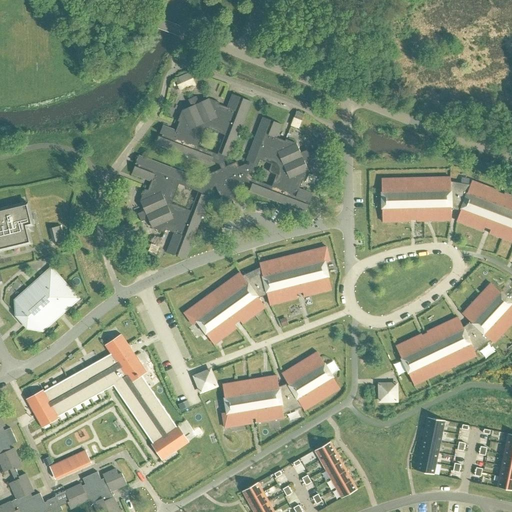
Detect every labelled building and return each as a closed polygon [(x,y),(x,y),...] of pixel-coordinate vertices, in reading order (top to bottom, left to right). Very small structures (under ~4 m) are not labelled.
[(175,79),(177,85),(192,79),(190,73),(175,79)] [(226,156),(229,158),(251,102),(243,99),(242,101),(239,100),(240,98),(232,95),(227,110),(218,106),(219,103),(209,99),(199,103),(196,96),(192,98),(188,100),(191,107),(182,111),(178,121),(181,122),(178,132),(163,126),(160,133),(162,134),(161,137),(159,136),(156,144),(210,165),(211,161),(219,164),(221,169),(207,175),(203,185),(200,183),(201,180),(139,156),(136,163),(138,164),(137,167),(135,166),(132,174),(153,182),(150,191),(145,189),(140,201),(145,212),(138,215),(141,222),(148,219),(152,228),(164,233),(166,228),(175,231),(167,253),(175,256),(176,253),(178,254),(177,257),(185,260),(209,197),(205,196),(208,190),(215,186),(221,200),(222,201),(223,202),(224,202),(225,202),(226,202),(231,200),(233,204),(234,204),(231,197),(234,196),(233,193),(232,192),(232,190),(244,185),(245,182),(252,184),(249,191),(305,212),(308,205),(305,204),(307,201),(309,202),(312,194),(297,188),(300,179),(304,181),(308,170),(304,161),(311,158),(307,150),(300,153),(296,143),(286,139),(284,143),(275,140),(281,124),(273,122),(272,124),(270,123),(271,120),(263,118),(246,161),(250,162),(249,166),(245,164),(239,167),(237,162),(225,167),(223,162),(226,156)] [(294,118),(302,121),(304,115),(296,112),(294,118)] [(383,179),(381,179),(382,194),(383,194),(384,207),(382,207),(382,222),(384,222),(384,220),(389,220),(390,222),(397,222),(397,220),(403,220),(403,222),(411,221),(411,220),(417,220),(417,221),(424,221),(424,219),(430,219),(430,221),(438,221),(438,219),(444,219),(444,221),(451,220),(451,209),(460,211),(456,221),(463,224),(464,222),(470,224),(469,226),(476,229),(477,227),(482,229),(482,231),(483,231),(486,223),(492,225),(489,234),(496,236),(497,235),(503,237),(502,238),(509,241),(510,239),(511,240),(511,198),(511,196),(504,193),(504,195),(497,193),(498,191),(497,190),(496,192),(491,190),(491,188),(484,186),(484,187),(478,185),(479,184),(472,181),(470,185),(450,181),(450,177),(443,177),(443,179),(437,179),(437,178),(429,178),(429,180),(423,180),(423,178),(416,178),(416,180),(410,180),(410,178),(402,178),(402,180),(396,180),(396,179),(388,179),(388,181),(383,181),(383,179)] [(314,185),(322,188),(324,182),(316,179),(314,185)] [(28,203),(0,209),(0,250),(31,243),(29,233),(34,232),(32,225),(33,225),(28,203)] [(63,233),(51,236),(53,243),(64,240),(63,233)] [(185,312),(184,313),(193,325),(199,321),(206,332),(205,333),(214,345),(215,344),(214,342),(219,339),(220,340),(226,336),(225,334),(230,331),(231,332),(237,328),(232,321),(236,317),(241,325),(242,324),(241,322),(247,318),(248,320),(255,315),(253,314),(258,310),(259,312),(265,307),(258,298),(267,294),(270,305),(277,303),(277,302),(282,300),(283,302),(290,300),(290,298),(296,297),(296,299),(297,298),(295,290),(302,288),(304,297),(311,295),(311,293),(317,292),(317,294),(325,292),(324,290),(330,288),(330,290),(331,290),(328,275),(326,276),(323,263),(330,261),(327,247),(325,247),(326,249),(320,250),(320,248),(312,250),(313,252),(307,253),(306,252),(299,254),(299,255),(294,257),(293,255),(286,257),(286,259),(280,260),(280,258),(272,260),(273,262),(267,263),(267,262),(260,263),(261,267),(242,276),(240,272),(234,277),(235,278),(230,282),(229,280),(223,285),(224,286),(219,290),(218,288),(212,293),(213,294),(208,298),(207,296),(201,301),(202,302),(197,306),(196,304),(190,309),(191,310),(186,314),(185,312)] [(147,260),(153,262),(156,254),(150,252),(147,260)] [(16,316),(20,320),(22,319),(25,322),(23,324),(27,328),(42,331),(40,328),(44,324),(46,327),(73,303),(71,300),(76,296),(53,271),(49,275),(47,273),(19,297),(22,300),(18,303),(15,301),(16,316)] [(397,346),(396,346),(402,359),(403,359),(409,371),(408,372),(414,385),(415,385),(414,383),(420,381),(420,382),(427,379),(427,377),(432,375),(433,377),(440,373),(439,372),(444,369),(445,371),(452,367),(451,366),(457,363),(457,365),(464,362),(464,360),(469,358),(470,359),(476,356),(475,352),(491,340),(494,343),(499,338),(498,337),(502,332),(503,333),(508,328),(507,327),(511,322),(511,323),(511,303),(510,304),(501,295),(502,294),(491,283),(490,284),(491,285),(487,290),(486,288),(481,294),(482,295),(478,300),(477,298),(471,304),(473,305),(469,310),(467,308),(462,314),(471,322),(463,327),(458,317),(451,320),(452,322),(447,324),(446,323),(439,326),(440,328),(434,330),(434,328),(427,332),(427,333),(422,336),(421,334),(414,337),(415,339),(410,342),(409,340),(402,343),(403,345),(397,347),(397,346)] [(288,325),(286,317),(280,320),(282,327),(288,325)] [(141,374),(146,371),(122,336),(106,347),(111,354),(27,401),(41,426),(114,386),(164,459),(188,443),(141,374)] [(223,384),(222,385),(225,399),(226,399),(228,412),(222,413),(225,428),(226,428),(225,426),(231,425),(231,427),(239,426),(239,424),(245,423),(245,425),(252,423),(251,414),(255,414),(256,423),(257,422),(257,421),(263,420),(263,422),(271,420),(271,418),(276,418),(277,419),(284,418),(283,414),(302,407),(304,410),(311,407),(310,405),(315,402),(316,404),(322,399),(321,398),(326,395),(327,396),(334,392),(333,391),(338,388),(339,389),(340,389),(332,376),(331,377),(324,365),(325,365),(317,352),(316,352),(317,354),(312,357),(311,356),(305,360),(306,361),(301,364),(300,363),(293,367),(294,368),(289,371),(288,370),(282,374),(288,383),(279,387),(277,375),(270,377),(270,378),(264,379),(264,378),(256,379),(256,381),(251,382),(250,380),(243,381),(243,383),(237,384),(237,382),(229,383),(230,385),(224,386),(223,384)] [(201,391),(201,392),(216,386),(210,371),(195,377),(198,376),(204,390),(201,391)] [(380,400),(380,401),(396,400),(396,384),(380,385),(383,385),(383,400),(380,400)] [(190,406),(187,400),(178,405),(180,410),(190,406)] [(15,481),(9,483),(17,499),(0,506),(0,511),(47,511),(51,510),(51,511),(59,511),(62,511),(60,506),(68,503),(70,509),(88,501),(90,504),(93,503),(97,511),(120,511),(111,492),(127,484),(122,473),(118,475),(116,469),(103,475),(105,479),(101,481),(97,472),(83,478),(86,485),(82,487),(81,484),(65,491),(67,497),(58,502),(56,497),(47,501),(47,502),(45,504),(40,493),(31,497),(30,494),(34,492),(25,474),(19,477),(16,469),(22,466),(14,448),(10,450),(8,447),(17,443),(10,428),(3,431),(2,428),(5,426),(0,415),(0,462),(4,472),(10,469),(11,471),(13,470),(16,478),(14,479),(15,481)] [(443,432),(445,421),(427,417),(425,428),(443,432)] [(58,423),(62,434),(71,431),(67,420),(58,423)] [(440,442),(443,432),(425,428),(423,439),(440,442)] [(438,453),(440,442),(423,439),(421,449),(438,453)] [(336,451),(330,442),(315,450),(320,460),(336,451)] [(511,456),(511,445),(506,445),(503,455),(511,456)] [(436,463),(438,453),(421,449),(419,460),(436,463)] [(56,479),(91,463),(85,451),(50,467),(56,479)] [(341,461),(336,451),(320,460),(325,469),(341,461)] [(511,468),(511,456),(503,455),(501,466),(511,468)] [(434,474),(436,463),(419,460),(416,471),(434,474)] [(346,470),(341,461),(325,469),(331,479),(346,470)] [(511,479),(511,468),(501,466),(499,476),(511,479)] [(336,488),(352,479),(346,470),(331,479),(336,488)] [(511,490),(511,479),(499,476),(497,487),(511,490)] [(342,498),(357,489),(352,479),(336,488),(342,498)] [(263,492),(258,482),(242,491),(248,501),(263,492)] [(253,510),(269,501),(263,492),(248,501),(253,510)] [(272,511),(274,511),(269,501),(253,510),(254,511),(272,511)]
